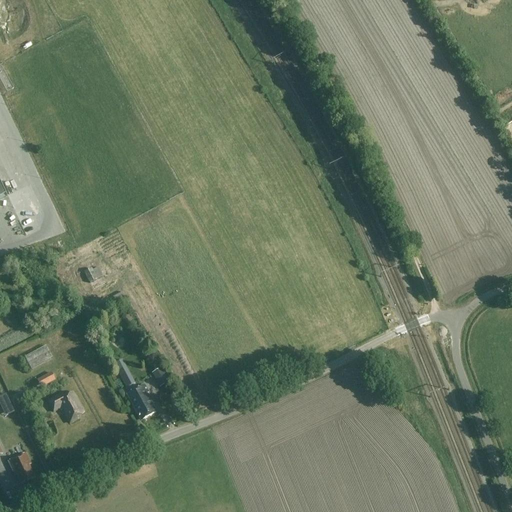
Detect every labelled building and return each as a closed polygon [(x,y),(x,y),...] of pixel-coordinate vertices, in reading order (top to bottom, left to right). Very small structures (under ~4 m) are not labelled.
[(89,284),(90,284),(93,290),(108,283),(105,276),(102,278),(98,268),(93,271),(91,269),(84,273),(89,284)] [(126,300),(123,293),(113,298),(117,306),(126,300)] [(118,364),(113,366),(116,371),(119,376),(123,383),(127,390),(136,385),(131,375),(123,361),(118,364)] [(41,389),(55,381),(51,373),(37,381),(41,389)] [(138,395),(129,400),(134,409),(141,422),(156,413),(146,394),(147,393),(143,386),(139,389),(136,391),(138,395)] [(62,395),(48,403),(54,413),(62,409),(71,424),(79,420),(78,418),(84,414),(73,393),(64,398),(62,395)] [(6,395),(0,398),(4,408),(10,405),(6,395)] [(164,395),(159,397),(162,403),(167,400),(164,395)] [(26,455),(9,462),(15,476),(17,475),(20,484),(34,478),(28,466),(30,465),(26,455)]
